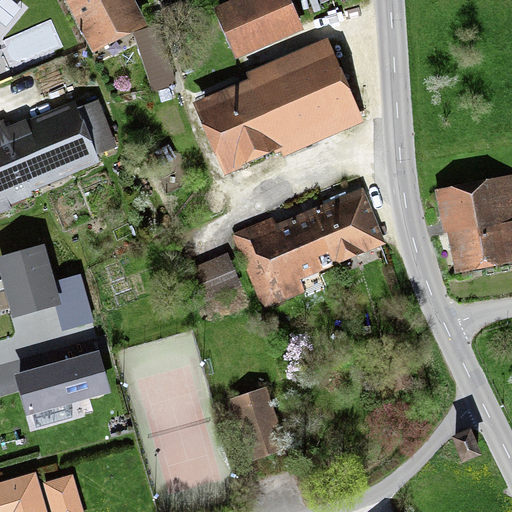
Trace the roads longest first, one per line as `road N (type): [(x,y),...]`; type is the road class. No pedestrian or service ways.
road 1 (tertiary): [(388,0),(410,224),(445,327)]
road 2 (residential): [(326,511),(383,489),(480,399)]
